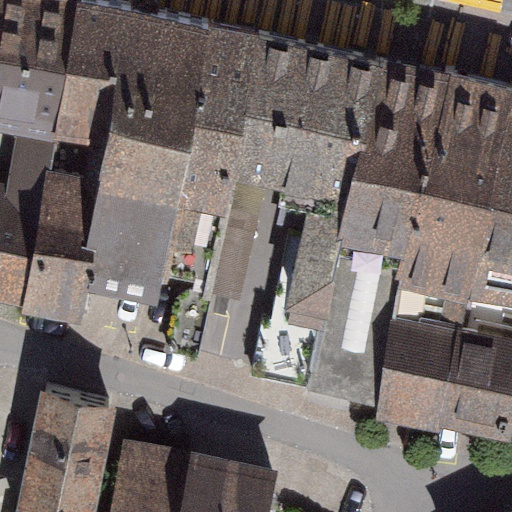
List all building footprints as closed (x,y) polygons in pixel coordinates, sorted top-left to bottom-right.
[(80,0),(0,0),(0,99),(62,110),(80,0)] [(186,144),(210,17),(130,0),(80,0),(62,110),(61,118),(109,127),(186,144)] [(261,28),(210,17),(186,144),(194,146),(184,185),(189,186),(227,195),(229,188),(261,28)] [(385,56),(261,28),(229,188),(299,204),(276,313),(267,312),(255,370),(311,380),(339,251),(385,56)] [(451,68),(385,56),(339,251),(404,265),(451,68)] [(472,281),(511,101),(511,83),(451,68),(404,265),(472,281)] [(511,101),(472,281),(511,287),(511,101)] [(102,176),(51,166),(28,287),(26,297),(82,306),(90,261),(168,274),(172,262),(189,186),(184,185),(194,146),(186,144),(109,127),(102,176)] [(13,192),(0,189),(0,281),(28,287),(51,166),(57,135),(25,128),(13,192)] [(179,298),(169,341),(197,350),(234,196),(189,186),(172,262),(199,271),(197,285),(179,298)] [(404,265),(339,251),(311,380),(384,400),(404,265)] [(472,281),(404,265),(384,400),(443,410),(472,281)] [(511,287),(472,281),(443,410),(511,423),(511,287)] [(90,511),(112,397),(48,383),(22,511),(90,511)] [(182,511),(193,454),(125,442),(112,511),(182,511)] [(266,511),(276,473),(193,454),(182,511),(266,511)]
